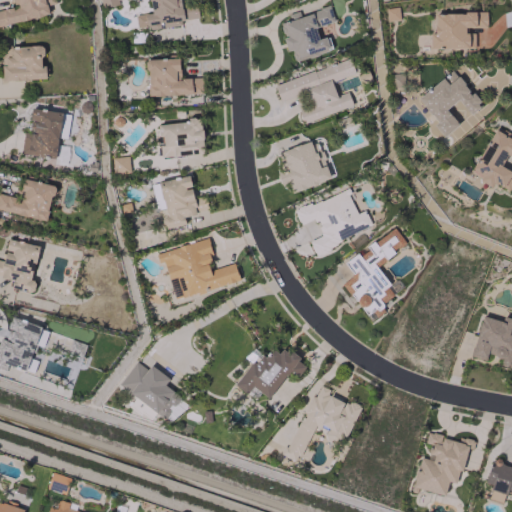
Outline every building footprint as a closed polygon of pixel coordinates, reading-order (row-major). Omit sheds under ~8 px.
[(0,25),(48,14),(46,5),(55,3),(54,0),(11,0),(13,6),(0,9),(0,25)] [(134,14),(136,30),(180,24),(179,20),(197,18),(195,1),(181,3),(180,0),(148,0),(150,12),(134,14)] [(334,21),(329,5),(300,15),(298,10),(287,14),(289,21),(278,24),(287,51),(290,50),(294,62),(331,49),(327,36),(318,39),(314,28),(334,21)] [(385,8),(386,20),(399,19),(398,7),(385,8)] [(474,49),(474,33),(464,33),(464,27),(485,27),(486,13),(434,12),(434,32),(429,32),(429,48),(474,49)] [(1,80),(45,79),(44,65),(42,65),(41,46),(0,47),(1,80)] [(201,78),(179,78),(178,58),(146,59),(147,96),(201,94),(201,78)] [(273,83),(279,101),(307,92),(311,105),(297,110),(301,122),(351,106),(347,92),(335,95),(331,81),(354,74),(349,59),(273,83)] [(457,125),(445,109),(458,99),(469,115),(480,106),(453,70),(416,97),(433,120),(429,123),(440,138),(457,125)] [(20,153),(55,158),(60,112),(32,108),(28,133),(22,132),(20,153)] [(157,122),(159,156),(203,154),(201,120),(157,122)] [(508,191),(511,182),(511,172),(499,167),(505,155),(511,158),(511,137),(494,128),(470,174),(491,185),(492,183),(508,191)] [(329,178),(316,138),(280,150),(286,170),(277,173),(280,184),(289,181),(292,191),(329,178)] [(129,173),(128,156),(111,157),(112,174),(129,173)] [(150,185),(154,201),(161,199),(165,216),(160,217),(163,229),(184,224),(182,217),(208,210),(204,195),(193,198),(187,175),(150,185)] [(0,210),(46,220),(53,185),(23,178),(19,198),(0,193),(0,210)] [(371,229),(364,210),(356,213),(346,189),(293,210),(299,224),(314,218),(321,235),(308,241),(313,252),(371,229)] [(374,266),(405,243),(393,227),(357,254),(356,253),(343,263),(352,275),(341,283),(366,316),(395,294),(374,266)] [(38,245),(7,238),(2,260),(0,259),(0,276),(12,279),(10,288),(32,293),(35,281),(30,279),(38,245)] [(238,282),(234,264),(213,269),(206,239),(155,252),(157,262),(163,261),(167,279),(176,276),(181,296),(238,282)] [(173,299),(179,298),(176,278),(169,279),(173,299)] [(470,356),(485,360),(486,354),(501,358),(499,365),(511,369),(511,367),(511,351),(511,352),(511,350),(511,335),(508,334),(511,319),(511,318),(502,316),(501,321),(481,315),(470,356)] [(0,339),(0,368),(5,370),(7,365),(33,372),(36,360),(30,358),(34,344),(42,346),(47,328),(6,317),(0,339)] [(268,398),(288,371),(296,377),(306,365),(282,347),(278,353),(266,344),(236,386),(246,394),(251,386),(268,398)] [(117,385),(172,423),(186,402),(163,386),(168,378),(149,365),(147,369),(134,360),(117,385)] [(284,456),(305,465),(312,449),(305,446),(314,425),(326,430),(323,438),(341,446),(358,407),(313,387),(284,456)] [(411,487),(444,495),(447,481),(456,483),(466,447),(472,449),(474,440),(458,436),(457,440),(427,432),(424,444),(430,445),(427,457),(419,455),(411,487)] [(511,464),(491,459),(485,482),(491,484),(489,490),(505,494),(506,490),(511,491),(511,464)] [(80,511),(66,509),(67,504),(52,500),(49,511),(80,511)]
